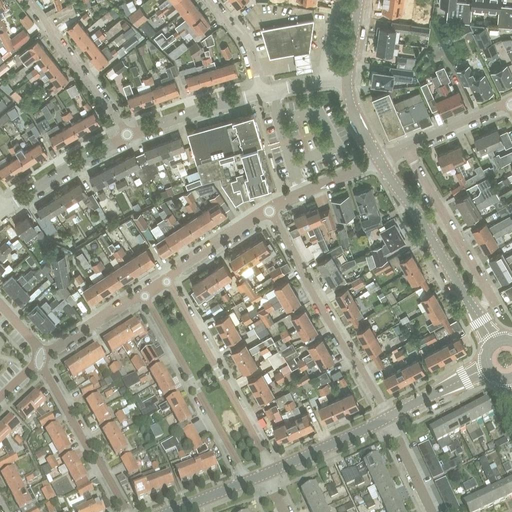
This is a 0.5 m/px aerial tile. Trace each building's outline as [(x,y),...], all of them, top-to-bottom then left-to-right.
[(62,8),(59,0),(53,0),(58,10),(55,12),(58,17),(74,9),(72,3),(62,8)] [(156,11),(157,13),(174,0),(165,0),(163,2),(165,4),(156,11)] [(194,2),(191,0),(174,0),(157,13),(159,16),(164,12),(166,15),(177,6),(182,12),(194,2)] [(386,0),(383,0),(382,11),(402,14),(404,3),(386,0)] [(446,21),(462,22),(464,1),(456,1),(455,0),(439,0),(439,3),(441,3),(441,5),(448,6),(446,21)] [(471,0),(472,2),(464,1),(462,22),(470,23),(472,8),(485,10),(485,0),(471,0)] [(485,0),(485,10),(498,11),(497,26),(506,27),(508,6),(500,5),(500,0),(485,0)] [(125,2),(118,5),(121,12),(123,11),(125,15),(130,13),(125,2)] [(182,12),(190,23),(202,13),(194,2),(182,12)] [(146,18),(138,7),(128,14),(137,25),(146,18)] [(74,9),(58,17),(62,22),(76,15),(74,9)] [(202,13),(190,23),(184,27),(183,25),(178,29),(181,33),(185,30),(186,32),(189,30),(193,36),(198,33),(198,32),(210,23),(202,13)] [(309,49),(314,18),(261,28),(270,56),(309,49)] [(66,27),(74,38),(85,30),(76,19),(66,27)] [(128,21),(108,33),(112,40),(132,28),(128,21)] [(394,42),(396,31),(410,33),(411,32),(429,34),(430,27),(415,25),(412,24),(399,22),(398,30),(377,27),(376,33),(379,33),(378,39),(394,42)] [(472,30),(470,24),(453,31),(456,39),(466,35),(465,33),(472,30)] [(24,28),(11,38),(16,48),(31,37),(24,28)] [(90,36),(85,30),(74,38),(82,47),(102,32),(100,28),(90,36)] [(485,28),(474,32),(480,45),(491,41),(485,28)] [(15,47),(6,29),(1,31),(0,31),(0,35),(5,45),(7,50),(15,47)] [(181,33),(178,29),(173,33),(176,37),(181,33)] [(82,47),(90,57),(100,49),(96,44),(101,41),(100,39),(105,35),(102,32),(82,47)] [(135,32),(128,37),(126,34),(121,38),(126,45),(138,36),(135,32)] [(164,32),(156,38),(163,47),(171,41),(168,36),(164,32)] [(131,51),(143,42),(139,37),(127,45),(131,51)] [(34,56),(45,49),(37,39),(19,53),(27,63),(35,57),(34,56)] [(394,42),(378,39),(376,52),(392,55),(393,47),(399,48),(400,43),(394,42)] [(204,51),(197,41),(190,46),(193,58),(204,51)] [(493,43),(482,48),(487,60),(498,55),(493,43)] [(106,45),(100,49),(90,57),(98,67),(108,59),(118,52),(115,48),(111,51),(106,45)] [(174,58),(183,50),(178,45),(169,53),(174,58)] [(228,45),(222,48),(221,49),(225,59),(232,55),(228,45)] [(38,70),(43,67),(53,59),(45,49),(34,56),(35,57),(38,61),(33,65),(34,67),(30,70),(30,71),(28,73),(30,76),(33,74),(38,70)] [(309,55),(294,57),(297,76),(312,73),(309,55)] [(210,56),(206,57),(213,81),(225,77),(221,65),(216,67),(214,60),(212,61),(210,56)] [(397,67),(413,70),(415,59),(407,58),(407,57),(398,56),(397,62),(398,63),(397,67)] [(167,57),(160,61),(164,67),(170,63),(167,57)] [(203,70),(198,72),(201,84),(213,81),(206,57),(202,58),(204,63),(201,64),(203,70)] [(60,68),(53,59),(43,67),(38,70),(33,74),(36,78),(40,75),(41,77),(47,72),(50,76),(60,68)] [(234,61),(221,65),(225,77),(237,74),(234,61)] [(4,62),(0,65),(0,74),(9,67),(4,62)] [(499,89),(511,82),(511,74),(507,64),(491,72),(499,89)] [(136,65),(130,67),(133,76),(138,75),(137,74),(139,73),(136,65)] [(478,100),(493,92),(485,74),(475,79),(468,65),(457,70),(464,84),(469,82),(478,100)] [(163,84),(167,96),(179,91),(170,66),(165,67),(168,75),(161,78),(163,84)] [(413,70),(397,67),(390,66),(389,73),(372,71),(371,78),(373,79),(372,84),(391,87),(392,79),(411,82),(413,70)] [(442,84),(454,111),(465,105),(459,90),(453,93),(448,82),(450,81),(443,66),(435,70),(442,84)] [(60,68),(50,76),(56,83),(50,88),(55,93),(61,89),(59,86),(69,79),(60,68)] [(201,84),(198,72),(185,76),(189,88),(201,84)] [(134,77),(137,87),(140,86),(143,85),(139,75),(134,77)] [(147,77),(149,83),(151,88),(156,100),(167,96),(163,84),(155,87),(151,76),(147,77)] [(434,97),(427,82),(420,85),(427,100),(434,97)] [(144,105),(139,93),(134,95),(130,83),(123,85),(127,98),(132,109),(144,105)] [(454,111),(442,84),(436,87),(438,93),(436,93),(435,95),(437,100),(435,101),(442,116),(454,111)] [(144,105),(152,101),(156,100),(151,88),(139,93),(144,105)] [(404,125),(429,115),(420,92),(394,102),(389,89),(372,96),(378,110),(378,109),(389,135),(405,128),(404,125)] [(21,104),(26,99),(18,91),(13,96),(21,104)] [(0,102),(0,111),(9,105),(5,99),(0,102)] [(94,111),(83,117),(89,128),(100,122),(94,111)] [(0,117),(0,123),(1,125),(10,118),(6,113),(0,117)] [(69,119),(66,113),(62,116),(64,121),(63,121),(66,126),(61,129),(67,140),(78,134),(72,123),(69,119)] [(248,197),(256,195),(275,190),(253,113),(202,128),(188,132),(202,184),(219,179),(221,185),(235,205),(248,197)] [(83,117),(72,123),(78,134),(89,128),(83,117)] [(49,136),(56,147),(67,140),(61,129),(58,124),(51,128),(48,123),(44,125),(42,121),(37,123),(42,133),(47,130),(50,135),(49,136)] [(35,125),(30,127),(34,133),(29,137),(34,145),(29,148),(36,159),(47,152),(40,141),(40,142),(37,137),(41,134),(35,125)] [(497,128),(485,133),(492,148),(503,143),(505,148),(511,144),(511,142),(507,131),(500,134),(497,128)] [(480,153),(492,148),(485,133),(473,139),(480,153)] [(168,141),(173,153),(175,159),(177,165),(181,163),(179,157),(181,156),(178,151),(185,148),(180,136),(168,141)] [(15,150),(19,155),(26,166),(36,159),(29,148),(24,151),(18,141),(12,145),(15,150)] [(173,153),(168,141),(156,145),(160,157),(173,153)] [(160,157),(156,145),(144,150),(150,165),(147,166),(152,178),(155,176),(154,173),(159,171),(157,165),(162,163),(160,157)] [(460,184),(466,182),(464,176),(468,174),(462,161),(467,159),(460,145),(448,150),(455,164),(458,172),(455,173),(460,184)] [(455,164),(448,150),(437,155),(443,169),(455,164)] [(152,178),(147,166),(142,169),(134,154),(123,160),(129,171),(132,177),(137,174),(138,175),(139,175),(143,182),(151,178),(152,178)] [(511,158),(510,154),(500,159),(503,165),(511,160),(511,158)] [(8,162),(15,172),(26,166),(19,155),(8,162)] [(500,159),(495,162),(497,168),(503,165),(500,159)] [(129,171),(123,160),(112,165),(118,176),(129,171)] [(15,172),(8,162),(0,167),(0,173),(4,180),(15,172)] [(481,165),(486,175),(492,172),(486,162),(481,165)] [(118,176),(112,165),(101,171),(106,182),(118,176)] [(481,178),(486,175),(481,165),(475,168),(481,178)] [(106,182),(101,171),(89,177),(95,188),(106,182)] [(507,176),(502,179),(493,185),(496,190),(506,185),(511,182),(507,176)] [(479,194),(472,198),(468,192),(455,200),(462,211),(475,203),(475,204),(482,200),(495,192),(486,177),(477,182),(481,189),(479,194)] [(124,188),(129,186),(126,179),(121,181),(124,188)] [(511,180),(511,182),(506,185),(496,190),(500,197),(511,189),(511,180)] [(124,188),(121,181),(116,184),(119,191),(124,188)] [(80,182),(70,189),(76,199),(81,196),(86,204),(86,203),(89,208),(94,204),(87,193),(80,182)] [(463,183),(451,190),(454,195),(466,189),(463,183)] [(213,184),(207,185),(211,193),(216,189),(213,184)] [(377,207),(371,188),(355,194),(361,213),(366,211),(369,218),(361,221),(364,230),(382,224),(377,207)] [(59,196),(65,206),(76,199),(70,189),(59,196)] [(98,194),(101,200),(106,197),(103,191),(98,194)] [(189,202),(193,209),(198,206),(194,199),(195,198),(190,191),(183,193),(189,202)] [(485,204),(485,205),(499,197),(496,191),(495,192),(482,200),(485,204)] [(223,200),(218,193),(209,198),(214,205),(208,209),(215,220),(216,220),(218,222),(223,219),(221,216),(226,213),(219,203),(223,200)] [(69,212),(65,206),(59,196),(48,202),(55,213),(59,210),(63,216),(64,215),(68,220),(71,224),(75,222),(72,217),(69,212)] [(338,220),(355,215),(349,196),(332,201),(338,220)] [(475,203),(462,211),(468,222),(481,215),(478,208),(485,204),(482,200),(475,204),(475,203)] [(49,217),(55,213),(48,202),(37,209),(47,225),(43,228),(48,235),(57,230),(49,217)] [(193,209),(189,202),(184,205),(189,212),(193,209)] [(318,223),(323,220),(328,231),(336,228),(330,207),(320,211),(317,206),(316,206),(315,204),(309,207),(310,209),(305,211),(319,239),(324,237),(318,223)] [(69,212),(72,217),(77,215),(73,209),(69,212)] [(197,215),(205,227),(215,220),(208,209),(197,215)] [(317,234),(305,211),(294,217),(300,231),(307,228),(311,237),(310,237),(313,242),(319,239),(317,234)] [(141,212),(134,216),(141,228),(148,224),(141,212)] [(181,225),(177,219),(172,213),(168,215),(172,222),(176,229),(176,228),(184,241),(195,234),(187,222),(181,225)] [(472,229),(478,241),(490,234),(511,221),(511,216),(511,214),(510,215),(489,227),(486,222),(472,229)] [(167,225),(172,222),(168,215),(163,219),(167,225)] [(195,234),(205,227),(197,215),(187,222),(195,234)] [(37,234),(42,241),(47,238),(42,230),(38,232),(27,217),(15,225),(23,235),(27,241),(37,234)] [(485,252),(498,244),(495,238),(501,234),(502,235),(508,231),(510,235),(511,234),(511,233),(511,221),(490,234),(478,241),(485,252)] [(174,247),(166,235),(165,235),(158,223),(151,228),(158,240),(155,242),(163,255),(174,247)] [(396,226),(395,224),(381,232),(387,242),(383,244),(383,246),(372,250),(377,267),(388,261),(386,254),(405,242),(399,231),(400,231),(400,230),(398,226),(397,226),(396,226)] [(343,247),(350,245),(344,227),(337,229),(343,247)] [(17,237),(11,228),(6,231),(12,241),(17,237)] [(174,247),(184,241),(176,228),(176,229),(166,235),(174,247)] [(18,248),(22,244),(18,238),(13,242),(18,248)] [(262,238),(252,245),(260,258),(266,254),(269,257),(276,253),(269,242),(266,244),(262,238)] [(317,241),(308,246),(315,258),(324,253),(317,241)] [(0,252),(9,245),(6,242),(0,246),(0,252)] [(317,263),(323,273),(341,264),(336,255),(344,250),(342,244),(328,252),(331,256),(317,263)] [(12,249),(9,245),(0,252),(0,271),(5,267),(1,262),(7,257),(5,255),(12,249)] [(252,245),(241,252),(249,265),(256,275),(261,271),(254,261),(260,258),(252,245)] [(121,246),(117,249),(121,256),(125,253),(121,246)] [(144,267),(155,260),(146,247),(135,255),(144,267)] [(116,259),(121,256),(117,249),(112,252),(116,259)] [(249,265),(241,252),(230,259),(239,272),(249,265)] [(501,252),(489,259),(495,270),(508,263),(511,260),(511,254),(511,255),(510,254),(505,257),(501,252)] [(57,284),(71,282),(65,255),(64,256),(62,253),(57,254),(56,257),(52,258),(57,284)] [(406,272),(418,265),(412,254),(400,260),(406,272)] [(133,274),(144,267),(135,255),(125,262),(133,274)] [(346,261),(341,264),(323,273),(330,284),(344,276),(342,272),(355,263),(354,258),(346,261)] [(96,263),(100,269),(105,266),(100,260),(96,263)] [(511,260),(508,263),(495,270),(502,282),(511,275),(511,270),(511,269),(511,268),(511,260)] [(388,261),(377,267),(375,268),(378,274),(384,270),(387,274),(394,271),(388,261)] [(125,262),(114,268),(123,281),(133,274),(125,262)] [(100,269),(96,263),(91,266),(95,272),(100,269)] [(223,264),(213,271),(221,283),(232,276),(223,264)] [(425,276),(418,265),(406,272),(413,283),(419,280),(423,287),(428,285),(424,277),(425,276)] [(31,303),(42,293),(38,288),(30,295),(26,291),(46,273),(41,267),(34,274),(12,294),(21,303),(27,298),(31,303)] [(269,273),(273,280),(283,274),(279,267),(269,273)] [(123,281),(114,268),(104,275),(112,288),(123,281)] [(3,283),(12,294),(34,274),(31,270),(24,276),(22,274),(16,279),(12,275),(3,283)] [(213,271),(202,277),(211,290),(221,283),(213,271)] [(262,281),(267,278),(264,272),(259,274),(262,281)] [(81,283),(86,281),(83,273),(77,276),(81,283)] [(44,283),(51,279),(48,274),(41,278),(44,283)] [(94,282),(102,295),(112,288),(104,275),(94,282)] [(241,282),(245,289),(250,296),(256,293),(244,275),(239,279),(241,282)] [(333,290),(348,281),(344,276),(330,284),(333,290)] [(360,276),(350,281),(355,290),(365,284),(360,276)] [(213,294),(211,290),(202,277),(192,284),(195,290),(192,292),(199,303),(206,298),(206,299),(213,294)] [(267,279),(261,283),(265,288),(270,285),(267,279)] [(272,304),(280,299),(293,291),(287,280),(274,288),(277,293),(268,299),(269,299),(262,303),(265,308),(272,304)] [(102,295),(94,282),(83,289),(91,302),(102,295)] [(245,289),(241,282),(236,285),(241,292),(245,289)] [(64,298),(70,294),(63,285),(57,289),(64,298)] [(428,309),(440,303),(433,291),(432,292),(428,285),(423,287),(424,289),(418,292),(428,309)] [(148,296),(151,302),(169,292),(166,286),(148,296)] [(336,294),(342,305),(352,299),(354,298),(348,287),(336,294)] [(249,297),(252,304),(263,298),(259,291),(250,296),(249,297)] [(272,304),(274,308),(275,309),(283,304),(287,309),(299,302),(293,291),(280,299),(272,304)] [(231,299),(227,292),(222,295),(226,302),(231,299)] [(37,322),(55,307),(54,306),(59,302),(56,298),(49,304),(46,301),(40,306),(37,303),(28,312),(37,322)] [(361,310),(354,298),(352,299),(342,305),(349,317),(351,316),(355,323),(360,321),(356,313),(361,310)] [(75,312),(68,302),(62,307),(68,316),(75,312)] [(219,303),(211,308),(215,314),(223,309),(219,303)] [(449,321),(445,315),(446,314),(440,303),(428,309),(434,321),(427,325),(430,332),(444,324),(443,324),(449,321)] [(267,312),(274,308),(272,304),(265,308),(267,312)] [(46,332),(55,323),(60,319),(56,314),(59,311),(55,307),(37,322),(46,332)] [(291,317),(297,328),(310,320),(304,309),(291,317)] [(221,332),(234,325),(228,314),(215,321),(221,332)] [(250,316),(243,320),(246,325),(253,321),(250,316)] [(310,320),(297,328),(304,339),(316,331),(310,320)] [(140,340),(147,335),(142,326),(139,328),(135,321),(124,328),(132,341),(138,337),(140,340)] [(253,327),(256,332),(265,327),(262,321),(253,327)] [(364,328),(360,321),(355,323),(359,331),(357,332),(364,343),(377,336),(370,325),(364,328)] [(444,324),(445,326),(440,329),(443,335),(448,332),(448,333),(454,330),(449,321),(443,324),(444,324)] [(227,343),(240,336),(234,325),(221,332),(227,343)] [(265,327),(256,332),(259,338),(269,332),(265,327)] [(132,341),(124,328),(114,335),(122,347),(126,355),(131,351),(127,344),(132,341)] [(282,336),(289,332),(286,328),(279,332),(282,336)] [(438,338),(443,335),(440,329),(435,332),(438,338)] [(279,350),(282,355),(282,356),(295,348),(292,342),(287,346),(284,341),(291,337),(289,332),(282,336),(274,341),(273,342),(277,349),(278,351),(279,350)] [(429,334),(433,342),(437,340),(433,332),(429,334)] [(428,344),(433,342),(429,334),(414,342),(416,347),(426,342),(428,344)] [(122,347),(114,335),(103,342),(111,354),(122,347)] [(372,353),(376,360),(381,357),(377,350),(383,347),(377,336),(364,343),(371,354),(372,353)] [(266,345),(274,341),(271,337),(264,341),(257,344),(257,343),(247,348),(244,343),(231,350),(237,361),(250,354),(251,354),(260,349),(259,349),(266,345)] [(454,355),(465,349),(459,337),(448,343),(454,355)] [(320,353),(327,349),(321,338),(308,345),(311,352),(302,357),(303,357),(305,361),(314,356),(314,357),(320,353)] [(454,355),(448,343),(437,349),(443,361),(454,355)] [(269,350),(266,345),(259,349),(260,349),(262,354),(269,350)] [(85,353),(94,366),(105,359),(96,346),(85,353)] [(148,364),(151,362),(158,358),(150,346),(140,352),(148,364)] [(295,348),(282,356),(285,361),(286,361),(291,370),(299,366),(298,365),(305,362),(305,361),(303,357),(296,361),(294,357),(298,354),(295,348)] [(333,360),(327,349),(320,353),(314,357),(314,356),(305,361),(305,362),(298,365),(299,366),(301,370),(308,366),(308,367),(317,362),(320,368),(333,360)] [(443,361),(437,349),(425,355),(432,367),(443,361)] [(281,356),(282,355),(279,350),(278,351),(268,357),(270,362),(281,356)] [(75,360),(83,372),(94,366),(85,353),(75,360)] [(244,372),(257,365),(251,354),(250,354),(237,361),(244,372)] [(285,361),(282,356),(282,355),(281,356),(270,362),(274,368),(284,362),(285,361)] [(146,368),(138,357),(131,362),(138,372),(146,368)] [(382,369),(387,366),(381,357),(376,360),(382,369)] [(407,365),(414,377),(425,371),(419,359),(407,365)] [(83,372),(75,360),(65,367),(73,379),(83,372)] [(114,365),(122,378),(122,379),(127,377),(122,369),(123,369),(118,362),(114,365)] [(276,378),(283,374),(291,370),(287,364),(279,368),(280,370),(273,373),(276,378)] [(122,378),(114,365),(109,368),(112,374),(108,376),(113,384),(122,378)] [(396,371),(402,383),(414,377),(407,365),(396,371)] [(150,373),(156,385),(168,378),(162,367),(150,373)] [(343,375),(340,369),(330,374),(333,380),(343,375)] [(317,375),(322,384),(330,379),(325,370),(317,375)] [(290,380),(296,377),(293,371),(287,373),(290,380)] [(402,383),(396,371),(384,377),(391,389),(402,383)] [(254,391),(267,383),(261,372),(248,379),(254,391)] [(299,385),(310,379),(307,373),(296,379),(299,385)] [(285,379),(283,374),(276,378),(279,383),(285,379)] [(148,381),(145,376),(138,379),(141,385),(148,381)] [(343,376),(338,379),(342,386),(348,383),(343,376)] [(93,388),(98,385),(94,378),(89,381),(91,384),(93,388)] [(162,396),(174,389),(168,378),(156,385),(162,396)] [(260,401),(273,394),(267,383),(254,391),(260,401)] [(94,391),(91,384),(80,390),(82,396),(94,391)] [(110,390),(103,393),(106,399),(113,395),(110,390)] [(347,411),(359,406),(352,392),(341,397),(347,411)] [(42,419),(46,416),(47,416),(39,408),(45,403),(36,393),(27,402),(36,411),(42,419)] [(279,406),(284,404),(287,410),(292,408),(289,401),(285,393),(275,398),(279,406)] [(87,403),(93,414),(105,408),(99,396),(87,403)] [(176,412),(184,407),(178,396),(166,403),(166,404),(158,408),(161,414),(169,409),(172,414),(176,412)] [(145,410),(153,405),(158,403),(155,397),(142,404),(145,410)] [(347,411),(341,397),(329,402),(336,416),(347,411)] [(488,416),(494,413),(486,399),(475,406),(482,419),(483,421),(488,418),(488,416)] [(36,411),(27,402),(17,411),(26,420),(36,411)] [(336,416),(329,402),(318,407),(324,421),(336,416)] [(118,420),(124,416),(137,409),(134,404),(127,408),(127,409),(122,412),(116,415),(118,420)] [(269,419),(273,417),(274,418),(275,418),(277,422),(283,420),(276,404),(265,409),(269,419)] [(153,405),(145,410),(140,413),(144,420),(158,413),(153,405)] [(298,405),(296,406),(292,408),(302,431),(314,426),(307,412),(302,414),(298,405)] [(482,419),(475,406),(463,412),(471,425),(472,427),(477,424),(476,422),(482,419)] [(186,421),(190,418),(184,407),(176,412),(172,414),(178,425),(174,427),(178,433),(182,431),(184,434),(193,429),(191,425),(189,426),(186,421)] [(111,419),(105,408),(93,414),(99,426),(111,419)] [(284,422),(291,436),(302,431),(292,408),(287,410),(285,411),(289,420),(284,422)] [(465,428),(466,430),(472,427),(471,425),(463,412),(452,417),(460,431),(465,428)] [(55,420),(51,414),(47,416),(46,416),(50,423),(55,420)] [(46,416),(42,419),(46,426),(50,423),(46,416)] [(1,426),(10,435),(19,426),(11,417),(1,426)] [(460,431),(452,417),(441,423),(449,439),(455,436),(454,435),(460,431)] [(46,426),(42,419),(37,422),(41,428),(46,426)] [(291,436),(284,422),(273,427),(279,441),(291,436)] [(449,439),(441,423),(430,429),(437,443),(441,450),(446,447),(452,444),(449,439)] [(486,426),(489,434),(495,431),(491,424),(486,426)] [(52,443),(64,437),(57,425),(46,431),(52,443)] [(0,426),(0,443),(0,444),(6,455),(12,451),(7,441),(5,439),(10,435),(1,426),(0,426)] [(109,444),(121,437),(115,426),(103,432),(109,444)] [(187,440),(196,435),(193,429),(184,434),(187,440)] [(480,430),(475,433),(478,439),(482,437),(483,437),(480,430)] [(475,433),(469,436),(473,442),(478,439),(475,433)] [(199,440),(196,435),(187,440),(190,445),(199,440)] [(19,445),(23,442),(18,436),(14,439),(19,445)] [(59,454),(70,448),(64,437),(52,443),(59,454)] [(115,455),(127,448),(121,437),(109,444),(115,455)] [(484,438),(476,442),(480,450),(488,446),(484,438)] [(194,452),(203,447),(199,440),(190,445),(194,452)] [(420,452),(431,447),(428,441),(417,447),(420,452)] [(452,444),(456,451),(461,449),(457,442),(452,444)] [(456,451),(452,444),(446,447),(450,454),(456,451)] [(183,467),(175,470),(180,482),(193,478),(188,466),(185,459),(183,452),(179,445),(174,447),(178,454),(177,454),(180,461),(181,461),(183,467)] [(422,458),(434,453),(431,447),(420,452),(422,458)] [(130,454),(121,459),(123,462),(132,457),(133,458),(139,455),(136,450),(130,454)] [(216,468),(211,455),(206,458),(204,453),(197,456),(199,460),(204,473),(216,468)] [(425,463),(436,458),(434,453),(422,458),(425,463)] [(62,461),(65,466),(58,470),(62,476),(69,473),(80,466),(74,455),(62,461)] [(8,466),(13,463),(9,456),(4,459),(8,466)] [(46,460),(49,465),(55,461),(53,456),(46,460)] [(362,478),(368,475),(383,468),(378,456),(364,463),(367,469),(358,473),(356,468),(349,470),(341,473),(346,485),(354,481),(362,478)] [(130,475),(139,470),(133,458),(132,457),(123,462),(130,475)] [(188,466),(193,478),(204,473),(199,460),(192,463),(190,457),(185,459),(188,466)] [(491,489),(487,491),(493,505),(505,500),(497,484),(489,467),(484,457),(479,460),(480,463),(479,463),(491,489)] [(428,469),(439,463),(436,458),(425,463),(428,469)] [(8,466),(4,459),(0,461),(4,468),(8,466)] [(55,461),(49,465),(42,469),(46,476),(51,473),(50,471),(59,467),(55,461)] [(160,470),(157,463),(151,465),(154,472),(160,470)] [(430,474),(441,469),(439,463),(428,469),(430,474)] [(504,483),(503,481),(502,481),(494,464),(489,467),(497,484),(505,500),(511,496),(511,484),(510,480),(504,483)] [(502,466),(506,474),(511,471),(508,464),(502,466)] [(87,478),(80,466),(69,473),(75,484),(87,478)] [(375,486),(389,480),(383,468),(368,475),(370,481),(372,480),(375,486)] [(8,487),(19,481),(13,469),(1,475),(8,487)] [(433,479),(444,474),(441,469),(430,474),(433,479)] [(31,474),(25,478),(28,483),(34,480),(34,479),(39,476),(37,472),(31,475),(31,474)] [(157,477),(162,489),(173,485),(169,472),(157,477)] [(331,477),(336,487),(341,484),(336,475),(331,477)] [(117,479),(120,485),(126,481),(123,476),(117,479)] [(145,482),(150,494),(162,489),(157,477),(145,482)] [(362,478),(354,481),(357,487),(364,484),(362,478)] [(434,483),(437,489),(448,483),(446,478),(434,483)] [(379,498),(394,491),(389,480),(375,486),(377,492),(376,492),(379,498)] [(468,482),(472,490),(477,487),(474,480),(468,482)] [(25,492),(19,481),(8,487),(13,498),(25,492)] [(150,494),(145,482),(132,486),(137,499),(150,494)] [(468,511),(479,511),(482,511),(474,495),(472,490),(468,482),(463,485),(466,492),(467,492),(470,499),(464,502),(468,511)] [(90,483),(81,488),(84,495),(82,496),(87,506),(90,511),(104,511),(99,501),(93,503),(88,492),(93,490),(90,483)] [(451,489),(448,483),(437,489),(440,494),(451,489)] [(302,491),(307,503),(324,496),(321,490),(319,491),(316,484),(302,491)] [(328,493),(336,490),(333,484),(326,487),(328,493)] [(41,491),(47,502),(55,497),(50,487),(41,491)] [(80,497),(82,496),(84,495),(81,488),(76,490),(80,497)] [(25,492),(13,498),(19,510),(36,501),(30,489),(25,492)] [(440,494),(442,500),(453,494),(451,489),(440,494)] [(338,495),(336,490),(328,493),(331,498),(338,495)] [(386,509),(400,503),(394,491),(379,498),(381,504),(383,503),(386,509)] [(482,511),(493,505),(487,491),(481,494),(480,492),(474,495),(482,511)] [(445,505),(456,500),(455,498),(453,494),(442,500),(445,505)] [(307,503),(311,511),(317,511),(321,510),(327,508),(324,503),(326,502),(324,496),(307,503)] [(365,505),(372,501),(370,496),(363,499),(365,505)] [(445,505),(447,511),(459,505),(456,500),(445,505)] [(372,501),(365,505),(368,510),(375,507),(372,501)] [(55,511),(52,503),(45,506),(48,511),(55,511)] [(337,511),(347,511),(354,509),(352,503),(336,511),(337,511)] [(387,511),(404,511),(400,503),(386,509),(387,511)]
